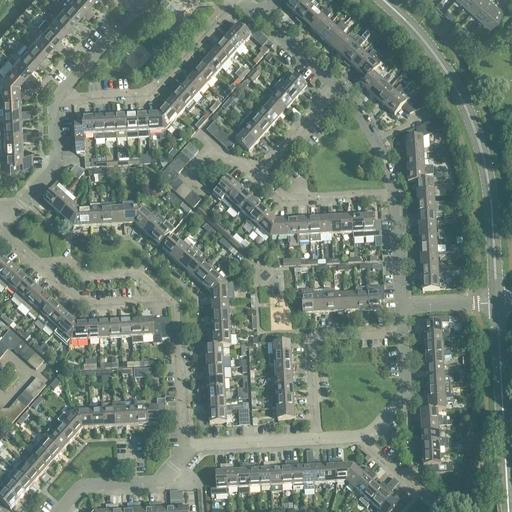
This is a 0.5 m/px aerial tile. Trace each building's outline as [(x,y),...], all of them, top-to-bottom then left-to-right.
[(91,16),(73,0),(61,0),(60,2),(65,7),(77,18),(82,13),(88,19),(91,16)] [(88,6),(92,2),(90,0),(73,0),(91,16),(94,12),(88,6)] [(293,0),(286,8),(287,8),(295,16),(308,0),(293,0)] [(308,0),(295,16),(292,19),(300,26),(303,23),(314,10),(309,6),(314,0),(308,0)] [(469,0),(466,5),(474,12),(484,0),(469,0)] [(490,0),(484,0),(474,12),(482,19),(495,4),(490,0)] [(495,4),(482,19),(490,26),(503,12),(495,4)] [(77,18),(65,7),(58,14),(77,32),(80,28),(73,23),(77,18)] [(314,10),(303,23),(311,30),(328,11),(325,8),(319,14),(314,10)] [(328,11),(311,30),(319,37),(330,24),(326,20),(331,14),(328,11)] [(77,32),(58,14),(50,23),(63,34),(67,29),(74,35),(77,32)] [(63,34),(50,23),(45,18),(38,26),(43,31),(62,48),(65,45),(59,39),(63,34)] [(330,24),(319,37),(327,45),(344,25),(341,22),(335,29),(330,24)] [(238,26),(230,34),(243,46),(250,38),(262,48),(259,51),(261,53),(257,58),(260,61),(264,56),(273,46),(262,36),(247,23),(242,29),(238,26)] [(344,25),(327,45),(335,52),(346,39),(342,35),(348,28),(344,25)] [(363,53),(359,50),(374,33),(370,30),(363,37),(360,40),(343,59),(351,66),(363,53)] [(62,48),(43,31),(36,39),(48,50),(53,45),(59,51),(62,48)] [(243,46),(230,34),(223,42),(236,53),(243,46)] [(343,59),(360,40),(357,37),(355,40),(350,35),(346,39),(335,52),(343,59)] [(48,50),(36,39),(29,47),(48,64),(51,61),(44,55),(48,50)] [(236,53),(223,42),(216,50),(229,62),(236,53)] [(48,64),(29,47),(21,55),(34,66),(38,61),(45,67),(48,64)] [(229,62),(216,50),(209,58),(222,70),(229,62)] [(363,53),(351,66),(359,74),(377,54),(373,51),(367,58),(363,53)] [(379,51),(377,54),(359,74),(367,81),(378,69),(382,64),(377,60),(383,54),(379,51)] [(34,66),(21,55),(14,63),(33,80),(36,77),(30,71),(34,66)] [(222,70),(209,58),(202,66),(214,78),(222,70)] [(2,76),(20,83),(20,82),(24,78),(30,84),(33,80),(14,63),(2,76)] [(214,78),(202,66),(194,75),(207,86),(214,78)] [(370,94),(387,75),(384,72),(383,73),(378,69),(367,81),(362,87),(370,94)] [(307,88),(294,77),(290,73),(282,81),(299,97),(307,88)] [(207,86),(194,75),(187,83),(200,94),(207,86)] [(387,75),(370,94),(378,102),(389,89),(385,85),(391,78),(387,75)] [(20,83),(2,76),(3,94),(29,92),(29,88),(20,88),(20,83)] [(292,105),(299,97),(282,81),(275,89),(279,93),(292,105)] [(200,94),(187,83),(180,91),(192,102),(200,94)] [(389,89),(378,102),(386,109),(403,90),(400,87),(394,93),(389,89)] [(403,90),(386,109),(394,116),(402,108),(409,115),(415,112),(410,102),(414,99),(403,90)] [(192,102),(180,91),(173,99),(185,110),(192,102)] [(29,92),(3,94),(4,105),(21,104),(21,97),(29,97),(29,92)] [(279,93),(272,101),(285,113),(292,105),(279,93)] [(426,94),(420,96),(426,107),(431,105),(426,94)] [(420,96),(415,99),(420,110),(426,107),(420,96)] [(185,110),(173,99),(165,107),(178,118),(185,110)] [(415,99),(414,99),(410,102),(415,112),(420,110),(415,99)] [(272,101),(265,109),(278,121),(285,113),(272,101)] [(21,104),(4,105),(4,115),(30,114),(30,110),(21,110),(21,104)] [(178,118),(165,107),(158,115),(166,132),(178,118)] [(265,109),(258,118),(270,129),(278,121),(265,109)] [(270,129),(258,118),(252,113),(245,121),(263,137),(270,129)] [(30,114),(4,115),(5,126),(22,125),(22,119),(30,119),(30,114)] [(147,115),(137,116),(138,139),(149,138),(148,132),(147,115)] [(158,115),(147,115),(148,132),(166,132),(158,115)] [(126,116),(115,117),(116,134),(127,134),(126,116)] [(126,116),(127,134),(127,140),(138,139),(137,116),(126,116)] [(104,117),(94,118),(95,135),(101,135),(101,141),(106,141),(104,117)] [(115,117),(104,117),(106,141),(116,140),(116,134),(115,117)] [(202,126),(207,121),(203,117),(199,122),(202,126)] [(82,119),(82,124),(83,124),(83,136),(84,136),(95,135),(94,118),(82,119)] [(438,118),(432,121),(438,132),(443,129),(438,118)] [(256,145),(263,137),(245,121),(238,129),(256,145)] [(438,132),(432,121),(427,123),(432,134),(438,132)] [(207,132),(211,136),(219,127),(215,123),(207,132)] [(432,134),(427,123),(421,126),(427,137),(429,136),(432,134)] [(82,124),(74,124),(76,154),(84,154),(84,143),(84,136),(83,136),(83,124),(82,124)] [(22,125),(5,126),(6,137),(31,136),(31,131),(22,132),(22,125)] [(427,137),(421,126),(416,129),(417,139),(405,140),(406,151),(432,149),(430,149),(429,136),(427,137)] [(219,127),(211,136),(215,140),(224,131),(219,127)] [(248,153),(256,145),(238,129),(231,137),(233,139),(232,139),(237,143),(248,153)] [(224,131),(215,140),(220,144),(228,135),(224,131)] [(228,135),(220,144),(224,148),(232,139),(233,139),(231,137),(228,135)] [(31,136),(6,137),(6,148),(23,147),(23,140),(32,140),(31,136)] [(232,139),(224,148),(229,152),(237,143),(232,139)] [(190,144),(185,149),(194,157),(199,152),(190,144)] [(23,147),(6,148),(7,158),(0,158),(0,167),(19,166),(19,165),(33,165),(32,153),(24,153),(23,147)] [(185,149),(181,153),(190,161),(194,157),(185,149)] [(432,149),(406,151),(407,162),(424,161),(423,154),(432,154),(432,149)] [(181,153),(177,158),(186,166),(190,161),(181,153)] [(96,159),(96,164),(97,168),(107,168),(107,158),(106,158),(96,159)] [(118,162),(112,163),(111,158),(107,158),(107,168),(118,167),(118,162)] [(177,158),(173,162),(182,170),(186,166),(177,158)] [(424,161),(407,162),(407,172),(433,171),(433,166),(424,167),(424,161)] [(173,162),(169,167),(178,175),(182,170),(173,162)] [(169,167),(158,178),(171,189),(179,180),(178,175),(169,167)] [(433,171),(407,172),(408,183),(433,182),(425,182),(425,176),(433,175),(433,171)] [(236,186),(228,178),(216,191),(212,195),(221,203),(225,199),(224,198),(236,186)] [(179,180),(171,189),(175,193),(183,184),(179,180)] [(433,182),(408,183),(408,184),(416,183),(417,194),(446,192),(445,188),(442,188),(434,188),(433,182)] [(183,184),(175,193),(180,197),(188,188),(183,184)] [(224,198),(225,199),(233,206),(244,193),(236,186),(224,198)] [(44,202),(52,210),(64,197),(63,196),(65,193),(58,187),(44,202)] [(192,192),(188,188),(180,197),(184,201),(192,192)] [(192,192),(184,201),(189,205),(197,196),(192,192)] [(446,192),(417,194),(417,205),(435,204),(434,197),(446,197),(446,192)] [(244,193),(233,206),(240,213),(252,200),(244,193)] [(201,201),(197,196),(189,205),(193,210),(201,201)] [(64,197),(52,210),(60,217),(72,204),(64,197)] [(252,200),(240,213),(249,220),(260,207),(252,200)] [(122,203),(123,209),(124,226),(134,226),(140,208),(134,208),(134,203),(122,203)] [(72,204),(60,217),(73,229),(80,211),(72,204)] [(435,204),(417,205),(418,215),(444,214),(448,214),(448,209),(435,210),(435,204)] [(113,227),(112,210),(112,205),(101,206),(101,210),(102,227),(113,227)] [(91,228),(90,211),(90,206),(85,206),(85,211),(80,211),(73,229),(91,228)] [(254,231),(257,227),(268,214),(260,207),(249,220),(245,224),(254,231)] [(151,217),(140,208),(134,226),(142,233),(154,220),(157,217),(154,214),(151,217)] [(123,209),(112,210),(113,227),(124,226),(123,209)] [(101,210),(90,211),(91,228),(102,227),(101,210)] [(276,222),(268,214),(257,227),(270,240),(276,222)] [(444,214),(418,215),(419,226),(436,225),(435,219),(444,218),(444,214)] [(382,238),(381,222),(374,222),(374,216),(363,217),(364,234),(364,239),(375,239),(382,238)] [(352,217),(341,218),(342,235),(353,235),(352,217)] [(363,217),(352,217),(353,235),(364,234),(363,217)] [(341,218),(330,219),(331,236),(342,235),(341,218)] [(319,219),(309,220),(309,237),(320,237),(319,219)] [(330,219),(319,219),(320,237),(331,236),(330,219)] [(154,220),(142,233),(151,240),(162,227),(154,220)] [(309,237),(309,220),(298,221),(299,244),(310,243),(309,237)] [(287,221),(276,222),(270,240),(288,238),(287,221)] [(299,244),(298,221),(287,221),(288,238),(288,245),(297,244),(297,246),(299,246),(299,244)] [(166,223),(162,227),(151,240),(159,248),(174,230),(166,223)] [(436,225),(419,226),(419,237),(445,236),(445,231),(436,231),(436,225)] [(445,236),(419,237),(420,248),(437,247),(436,240),(445,240),(445,236)] [(174,238),(162,250),(171,258),(182,245),(174,238)] [(179,265),(194,248),(186,240),(182,245),(171,258),(179,265)] [(437,247),(420,248),(420,259),(446,257),(453,257),(452,253),(437,253),(437,247)] [(194,248),(179,265),(187,272),(202,255),(194,248)] [(202,255),(187,272),(195,280),(206,267),(198,260),(203,255),(202,255)] [(446,257),(420,259),(421,270),(438,269),(438,262),(446,262),(446,257)] [(0,280),(12,267),(4,259),(0,263),(0,280)] [(0,286),(5,291),(9,287),(20,274),(12,267),(0,280),(0,286)] [(206,267),(195,280),(203,287),(214,274),(206,267)] [(438,269),(421,270),(422,280),(447,279),(447,274),(438,275),(438,269)] [(20,274),(9,287),(17,294),(29,281),(20,274)] [(214,274),(203,287),(211,294),(227,286),(214,274)] [(447,279),(422,280),(422,292),(439,291),(439,284),(448,283),(447,279)] [(21,306),(37,288),(29,281),(17,294),(13,299),(21,306)] [(227,286),(211,294),(211,305),(228,304),(227,286)] [(29,313),(45,296),(37,288),(21,306),(29,313)] [(368,312),(367,288),(356,289),(356,295),(357,312),(368,312)] [(378,294),(372,294),(372,288),(367,288),(368,312),(379,311),(378,294)] [(336,313),(335,296),(334,290),(324,291),(324,297),(325,314),(336,313)] [(314,315),(313,297),(313,291),(302,292),(296,293),(296,298),(302,298),(303,315),(314,315)] [(356,295),(345,296),(346,313),(357,312),(356,295)] [(53,303),(45,296),(29,313),(37,321),(41,316),(53,303)] [(345,296),(335,296),(336,313),(346,313),(345,296)] [(324,297),(313,297),(314,315),(325,314),(324,297)] [(61,310),(53,303),(41,316),(37,321),(45,328),(49,323),(61,310)] [(228,304),(211,305),(212,315),(229,314),(228,304)] [(61,310),(49,323),(45,328),(53,335),(69,317),(61,310)] [(229,314),(212,315),(213,326),(230,325),(229,314)] [(71,342),(77,324),(69,317),(53,335),(68,348),(71,342)] [(429,318),(429,319),(429,324),(424,325),(424,336),(454,334),(454,330),(441,331),(441,324),(449,324),(449,317),(429,318)] [(160,320),(160,325),(161,325),(162,340),(170,339),(169,319),(160,320)] [(153,320),(142,321),(143,338),(153,337),(154,345),(162,345),(162,340),(161,325),(160,325),(153,325),(153,320)] [(131,321),(120,322),(121,339),(132,338),(131,321)] [(143,338),(142,321),(131,321),(132,338),(132,345),(143,344),(143,338)] [(109,322),(98,323),(99,340),(110,340),(109,322)] [(120,322),(109,322),(110,340),(121,339),(120,322)] [(98,323),(88,324),(88,341),(99,340),(98,323)] [(88,324),(77,324),(71,342),(88,341),(88,324)] [(230,325),(213,326),(213,337),(230,336),(230,325)] [(19,330),(16,333),(26,342),(29,339),(19,330)] [(9,331),(0,341),(0,344),(8,351),(13,351),(21,342),(9,331)] [(454,334),(424,336),(425,347),(442,346),(442,340),(451,339),(454,339),(454,334)] [(230,336),(213,337),(214,347),(214,348),(223,347),(231,347),(230,336)] [(21,342),(13,351),(18,355),(26,346),(21,342)] [(290,343),(273,344),(274,356),(291,355),(290,343)] [(26,346),(18,355),(22,359),(30,350),(26,346)] [(442,346),(425,347),(426,357),(452,356),(451,352),(443,352),(442,346)] [(214,348),(214,347),(205,348),(206,359),(223,358),(223,347),(214,348)] [(30,350),(22,359),(27,363),(35,354),(30,350)] [(35,354),(27,363),(31,367),(39,358),(35,354)] [(291,355),(274,356),(274,366),(292,365),(291,355)] [(452,356),(426,357),(426,368),(443,367),(443,361),(452,361),(452,356)] [(39,358),(31,367),(36,371),(44,362),(39,358)] [(227,358),(223,358),(206,359),(206,370),(207,370),(224,369),(228,369),(227,358)] [(292,365),(274,366),(275,377),(292,376),(292,365)] [(443,367),(426,368),(427,379),(453,378),(452,373),(444,374),(443,367)] [(224,369),(207,370),(207,381),(224,380),(224,369)] [(292,376),(275,377),(276,388),(293,387),(292,376)] [(37,378),(33,383),(42,391),(46,386),(37,378)] [(453,378),(427,379),(427,390),(445,389),(444,383),(453,382),(453,378)] [(224,380),(207,381),(208,392),(225,391),(224,380)] [(42,391),(33,383),(29,387),(38,396),(42,391)] [(38,396),(29,387),(25,392),(34,400),(38,396)] [(293,387),(276,388),(276,399),(293,398),(293,387)] [(445,389),(427,390),(428,401),(454,399),(454,395),(445,395),(445,389)] [(225,391),(208,392),(204,392),(204,403),(208,402),(225,401),(225,391)] [(34,400),(25,392),(21,396),(30,405),(34,400)] [(30,405),(21,396),(17,401),(26,409),(30,405)] [(293,398),(276,399),(277,410),(294,409),(293,398)] [(454,399),(428,401),(429,411),(420,412),(446,411),(445,404),(454,404),(454,399)] [(157,408),(146,409),(147,426),(158,425),(158,420),(166,420),(165,400),(157,401),(157,408)] [(26,409),(17,401),(13,405),(22,414),(26,409)] [(225,401),(208,402),(204,403),(205,413),(209,413),(229,412),(229,407),(226,407),(225,401)] [(135,403),(125,404),(126,427),(136,427),(135,403)] [(146,403),(135,403),(136,427),(147,426),(146,409),(146,403)] [(114,404),(103,405),(104,428),(115,428),(114,404)] [(125,404),(114,404),(115,428),(126,427),(125,404)] [(22,414),(13,405),(9,410),(18,418),(22,414)] [(92,406),(92,412),(93,429),(104,428),(103,405),(92,406)] [(294,409),(277,410),(277,421),(294,420),(294,409)] [(9,410),(3,410),(0,413),(0,423),(7,430),(18,418),(9,410)] [(446,411),(420,412),(421,423),(447,421),(446,417),(438,418),(437,411),(446,411)] [(92,412),(77,413),(74,413),(83,430),(93,429),(92,412)] [(209,413),(210,424),(227,423),(226,417),(230,417),(229,412),(209,413)] [(74,413),(70,418),(65,414),(58,422),(75,438),(83,430),(74,413)] [(447,421),(421,423),(421,434),(438,433),(438,426),(447,426),(447,421)] [(75,438),(58,422),(51,430),(68,446),(75,438)] [(68,446),(51,430),(43,438),(61,454),(68,446)] [(438,433),(421,434),(422,444),(448,443),(448,439),(439,439),(438,433)] [(61,454),(43,438),(36,446),(54,462),(61,454)] [(448,443),(422,444),(423,455),(440,454),(439,448),(448,447),(448,443)] [(54,462),(36,446),(29,454),(34,459),(47,470),(54,462)] [(307,453),(307,461),(307,468),(302,468),(303,486),(304,492),(314,491),(312,453),(307,453)] [(313,453),(312,453),(314,491),(315,491),(314,485),(324,485),(324,467),(319,467),(319,461),(313,461),(313,453)] [(440,454),(423,455),(423,467),(424,466),(424,474),(453,473),(452,464),(440,465),(440,454)] [(34,459),(27,467),(26,467),(39,478),(47,470),(34,459)] [(341,459),(334,460),(335,484),(346,483),(353,466),(341,466),(341,459)] [(329,467),(324,467),(324,485),(335,484),(334,460),(328,460),(329,467)] [(14,471),(19,475),(32,486),(39,478),(26,467),(27,467),(22,462),(14,471)] [(286,469),(281,470),(282,487),(292,486),(291,462),(285,462),(286,469)] [(297,462),(291,462),(292,486),(303,486),(302,468),(298,469),(297,462)] [(264,470),(259,471),(260,488),(271,487),(269,463),(263,464),(264,470)] [(282,487),(281,470),(276,470),(276,463),(269,463),(271,487),(271,493),(282,493),(282,487)] [(242,472),(237,472),(238,489),(239,495),(249,495),(248,464),(242,465),(242,472)] [(254,464),(248,464),(249,495),(250,495),(250,494),(260,494),(260,488),(259,471),(254,471),(254,464)] [(232,465),(226,466),(227,490),(238,489),(237,472),(233,472),(232,465)] [(215,473),(216,490),(227,490),(226,466),(220,466),(221,473),(215,473)] [(361,474),(353,466),(346,483),(355,491),(371,473),(366,469),(361,474)] [(371,473),(355,491),(363,498),(374,485),(371,482),(375,477),(371,473)] [(19,475),(12,483),(25,494),(32,486),(19,475)] [(0,487),(5,491),(18,503),(25,494),(12,483),(7,479),(0,487)] [(374,485),(363,498),(371,505),(394,479),(393,479),(386,487),(382,483),(377,488),(374,485)] [(394,479),(371,505),(378,511),(390,511),(393,509),(387,503),(390,500),(387,496),(391,491),(392,492),(399,484),(394,479)] [(5,491),(0,496),(0,502),(10,511),(18,503),(5,491)] [(184,509),(183,492),(176,493),(176,511),(188,511),(188,509),(184,509)] [(176,511),(176,493),(170,493),(170,503),(171,510),(166,510),(166,511),(176,511)] [(166,511),(166,510),(161,510),(161,503),(155,504),(155,511),(166,511)]
